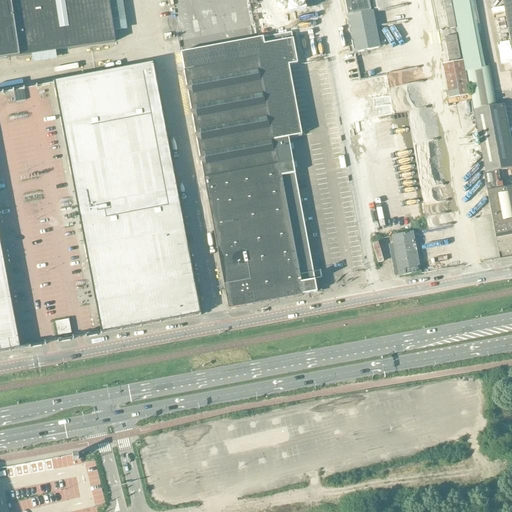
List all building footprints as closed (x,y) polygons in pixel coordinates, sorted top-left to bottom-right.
[(0,0),(0,59),(9,58),(21,56),(114,42),(113,32),(111,22),(110,11),(108,0),(0,0)] [(343,0),(347,15),(370,10),(368,0),(343,0)] [(468,0),(453,0),(451,0),(458,35),(463,61),(464,72),(466,71),(485,173),(483,173),(495,236),(499,259),(511,256),(511,186),(503,188),(501,181),(504,181),(502,170),(511,168),(511,152),(503,105),(495,106),(488,67),(484,68),(481,69),(474,33),(468,0)] [(511,0),(502,0),(511,53),(511,0)] [(448,29),(455,28),(450,1),(443,2),(448,29)] [(379,48),(372,11),(347,16),(351,32),(355,53),(379,48)] [(257,40),(180,55),(182,63),(204,178),(204,179),(205,182),(206,190),(207,193),(209,205),(210,212),(211,212),(212,217),(211,217),(212,224),(213,224),(214,228),(213,228),(214,236),(215,236),(216,240),(215,240),(217,248),(218,252),(219,259),(220,264),(221,271),(222,271),(222,276),(223,283),(224,283),(225,287),(224,287),(225,295),(226,295),(227,299),(226,299),(226,300),(228,306),(228,310),(302,296),(302,295),(316,293),(315,287),(312,269),(307,245),(288,138),(301,136),(288,67),(297,65),(291,34),(257,40)] [(444,38),(449,61),(460,59),(456,35),(444,38)] [(463,61),(442,64),(449,99),(469,95),(464,72),(463,61)] [(129,68),(53,82),(53,84),(77,206),(80,225),(84,247),(184,228),(157,88),(155,80),(152,64),(137,66),(129,68)] [(414,142),(418,170),(441,167),(438,139),(414,142)] [(422,183),(426,214),(446,211),(445,207),(437,208),(437,205),(444,204),(443,196),(435,197),(434,186),(442,185),(441,177),(431,178),(432,181),(422,183)] [(392,228),(411,225),(410,216),(391,219),(392,228)] [(184,228),(84,247),(91,285),(95,303),(101,334),(200,315),(188,254),(187,248),(184,228)] [(412,233),(392,236),(399,276),(420,272),(412,233)] [(0,316),(11,315),(13,314),(12,310),(8,289),(7,280),(5,281),(0,281),(0,316)] [(16,328),(13,314),(11,315),(0,316),(0,352),(20,349),(16,328)] [(54,322),(57,336),(71,334),(71,333),(70,328),(69,325),(68,319),(54,322)]
